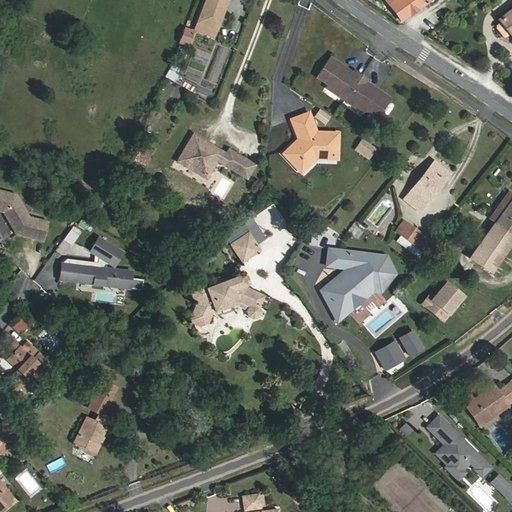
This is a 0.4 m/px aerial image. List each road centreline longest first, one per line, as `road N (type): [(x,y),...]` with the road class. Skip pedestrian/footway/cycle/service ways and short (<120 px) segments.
road 1 (residential): [(109,511),(371,411),(417,388),(511,315)]
road 2 (tertiary): [(342,0),(511,113)]
